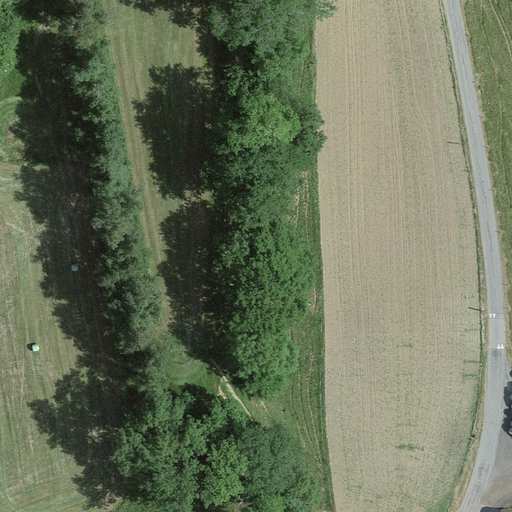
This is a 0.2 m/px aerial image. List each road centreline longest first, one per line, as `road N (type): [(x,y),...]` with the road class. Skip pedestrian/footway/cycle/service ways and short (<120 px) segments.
road 1 (track): [(202,511),(190,426),(139,288),(92,0)]
road 2 (unclassified): [(472,511),(491,450),(499,358),(492,246),(452,0)]
